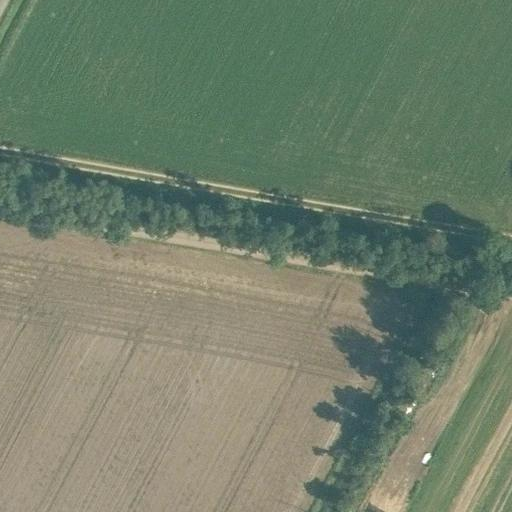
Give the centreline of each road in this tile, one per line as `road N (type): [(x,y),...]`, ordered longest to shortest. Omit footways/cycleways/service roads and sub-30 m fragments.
road 1 (track): [(511,236),(0,148)]
road 2 (track): [(511,293),(0,209)]
